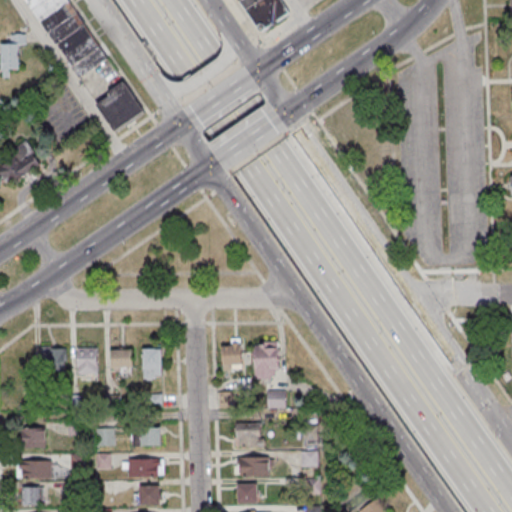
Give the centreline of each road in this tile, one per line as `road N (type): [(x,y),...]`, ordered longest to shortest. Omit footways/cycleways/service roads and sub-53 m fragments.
road 1 (motorway): [(133,0),(486,511)]
road 2 (motorway): [(511,496),(170,0)]
road 3 (secondary): [(209,166),(448,511)]
road 4 (secondary): [(511,443),(326,174)]
road 5 (residential): [(299,298),(71,301),(51,276)]
road 6 (secondary): [(180,124),(0,249)]
road 7 (residential): [(199,511),(192,299)]
road 8 (secondary): [(0,308),(174,191)]
road 9 (secondary): [(95,0),(209,166)]
road 10 (secondary): [(285,114),(433,0)]
road 11 (secondary): [(285,114),(206,0)]
